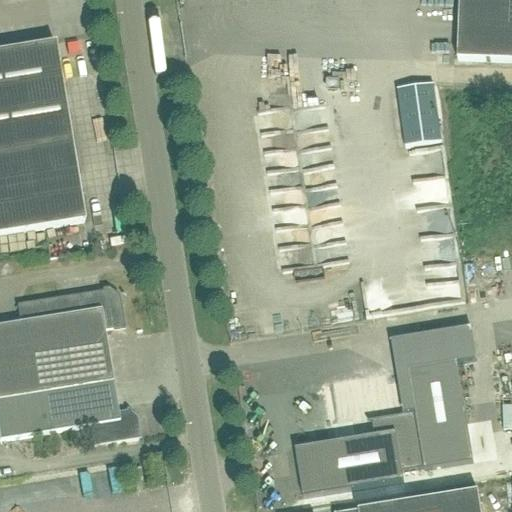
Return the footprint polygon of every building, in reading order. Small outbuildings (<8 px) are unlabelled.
[(511,0),(460,0),(458,63),(511,65),(511,0)] [(434,44),(434,54),(453,55),(453,45),(434,44)] [(0,55),(0,239),(84,225),(54,47),(0,55)] [(445,146),(437,88),(402,92),(409,151),(445,146)] [(127,414),(117,416),(104,334),(122,331),(116,300),(108,294),(17,308),(20,326),(0,329),(0,444),(90,430),(93,450),(138,442),(135,422),(127,414)] [(375,440),(296,453),(304,502),(404,485),(402,475),(424,472),(424,474),(474,466),(457,365),(408,373),(415,416),(370,424),(371,425),(373,425),(375,440)] [(111,511),(106,478),(27,491),(30,511),(111,511)] [(30,511),(27,491),(0,495),(0,511),(30,511)] [(480,511),(478,496),(377,511),(480,511)]
